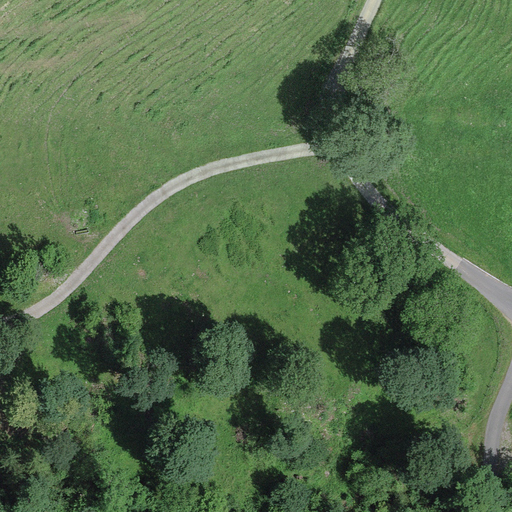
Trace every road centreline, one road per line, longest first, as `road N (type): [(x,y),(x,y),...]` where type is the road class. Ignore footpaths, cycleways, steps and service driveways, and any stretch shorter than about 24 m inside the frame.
road 1 (track): [(0,318),(37,315),(130,216),(189,172),(341,144)]
road 2 (unclassified): [(375,0),(339,86),(346,157),(410,230),(511,306)]
road 3 (track): [(483,511),(493,424),(511,375)]
